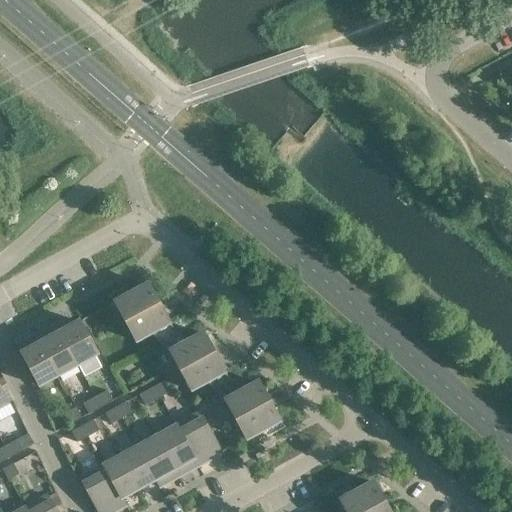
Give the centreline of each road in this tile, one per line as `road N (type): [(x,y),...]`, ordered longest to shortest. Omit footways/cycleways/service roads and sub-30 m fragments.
road 1 (unclassified): [(365,423),(140,219)]
road 2 (residential): [(511,163),(444,105),(436,85),(439,63),(511,19)]
road 3 (residential): [(215,511),(365,423)]
road 4 (residential): [(0,301),(140,219)]
road 5 (unclassified): [(472,511),(365,423)]
